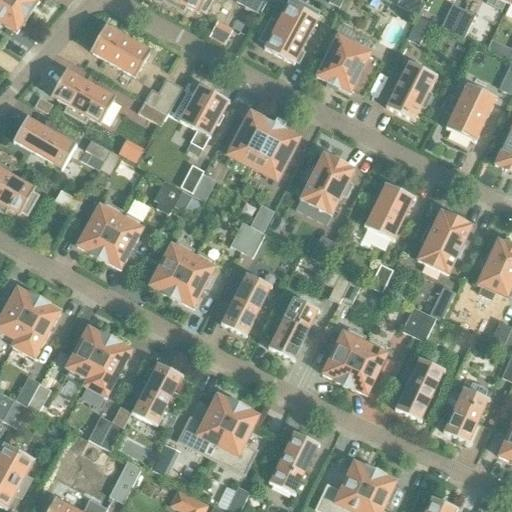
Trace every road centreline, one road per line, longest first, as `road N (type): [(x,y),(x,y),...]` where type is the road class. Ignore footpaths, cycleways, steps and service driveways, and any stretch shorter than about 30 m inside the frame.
road 1 (residential): [(511,495),(218,358),(0,236)]
road 2 (residential): [(134,0),(268,82),(511,199)]
road 3 (residential): [(0,109),(98,0)]
